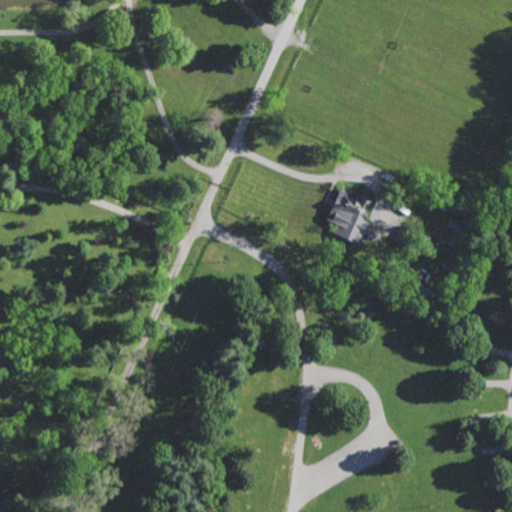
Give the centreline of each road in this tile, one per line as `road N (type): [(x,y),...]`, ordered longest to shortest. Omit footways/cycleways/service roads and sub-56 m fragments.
road 1 (residential): [(63,511),(216,182)]
road 2 (residential): [(216,182),(300,0)]
